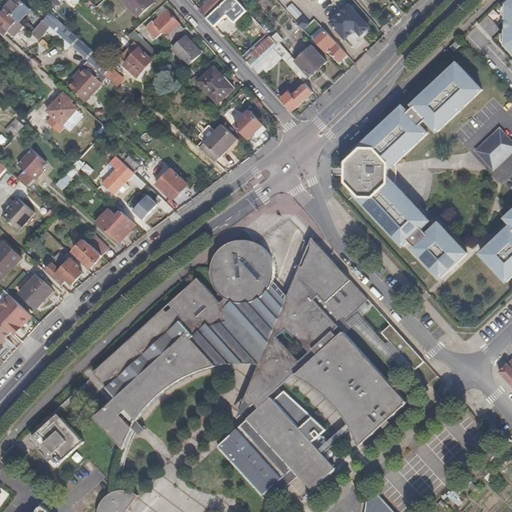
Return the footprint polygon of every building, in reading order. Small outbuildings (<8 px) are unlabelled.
[(22,0),(16,0),(7,10),(21,22),(22,23),(34,10),(22,0)] [(123,0),(140,18),(157,3),(154,0),(123,0)] [(211,0),(200,10),(208,19),(228,0),(211,0)] [(237,0),(228,0),(208,19),(216,27),(230,14),(234,17),(244,7),(237,0)] [(349,3),(330,21),(345,37),(355,28),(360,33),(370,25),(349,3)] [(12,32),(21,22),(7,10),(0,18),(0,24),(1,25),(0,26),(0,31),(7,38),(12,32)] [(171,43),(185,30),(168,11),(161,18),(163,21),(157,27),(152,22),(146,28),(156,39),(163,33),(171,43)] [(41,41),(54,28),(47,21),(38,31),(35,35),(41,41)] [(65,38),(71,31),(60,21),(54,28),(65,38)] [(12,32),(18,37),(27,27),(22,23),(21,22),(12,32)] [(312,37),(299,24),(295,28),(308,41),(312,37)] [(325,29),(313,39),(321,48),(324,45),(339,61),(347,53),(340,45),(333,38),(325,29)] [(77,49),(83,42),(71,31),(65,38),(77,49)] [(144,50),(154,59),(158,55),(135,33),(131,37),(137,43),(144,50)] [(278,44),(279,44),(283,40),(277,34),(273,38),(278,44)] [(248,63),(253,68),(274,49),(278,44),(273,38),(270,36),(251,54),(254,58),(248,63)] [(174,50),(190,67),(204,55),(188,37),(174,50)] [(138,70),(143,76),(155,63),(143,51),(144,50),(137,43),(124,57),(131,63),(127,67),(134,74),(138,70)] [(274,49),(283,59),(286,63),(292,57),(279,44),(278,44),(274,49)] [(301,79),(304,82),(326,61),(311,46),(295,61),(289,66),(301,79)] [(253,68),(258,74),(264,69),(268,73),(283,59),(274,49),(253,68)] [(289,66),(295,61),(292,57),(286,63),(289,66)] [(88,103),(111,80),(107,76),(93,63),(85,72),(86,74),(73,88),(88,103)] [(438,133),(483,91),(458,65),(413,107),(415,108),(409,114),(404,108),(356,153),(358,155),(348,164),(347,185),(357,195),(355,197),(404,249),(410,244),(416,249),(414,251),(442,281),(469,256),(440,226),(429,237),(423,232),(431,224),(395,186),(396,182),(396,181),(397,180),(397,178),(397,176),(397,171),(397,170),(397,169),(397,168),(397,167),(397,166),(396,165),(429,135),(422,127),(427,122),(438,133)] [(111,80),(120,88),(126,80),(113,69),(107,76),(111,80)] [(225,80),(215,69),(200,83),(219,105),(232,93),(222,83),(225,80)] [(8,76),(19,86),(24,79),(14,70),(8,76)] [(140,80),(143,76),(138,70),(134,74),(140,80)] [(71,86),(73,88),(86,74),(85,72),(71,86)] [(281,99),(293,112),(313,92),(304,82),(301,79),(293,87),(297,92),(293,96),(288,90),(285,93),(287,94),(281,99)] [(74,105),(76,103),(67,95),(49,113),(65,127),(79,113),(80,111),(74,105)] [(137,103),(132,99),(106,127),(110,131),(137,103)] [(13,108),(7,103),(2,108),(8,113),(13,108)] [(237,124),(250,138),(265,125),(252,111),(237,124)] [(79,113),(65,127),(72,134),(86,119),(79,113)] [(7,131),(16,139),(26,128),(18,119),(7,131)] [(26,128),(16,139),(22,145),(35,131),(29,125),(26,128)] [(215,162),(239,139),(223,125),(200,147),(215,162)] [(477,153),(495,172),(511,155),(511,142),(500,130),(477,153)] [(35,151),(31,154),(46,168),(49,165),(35,151)] [(46,168),(31,154),(20,166),(36,182),(43,176),(41,174),(43,171),(46,168)] [(142,188),(147,184),(145,182),(136,174),(125,163),(118,157),(112,164),(118,169),(105,184),(117,195),(132,179),(142,188)] [(125,163),(136,174),(142,168),(131,157),(125,163)] [(9,168),(3,175),(13,185),(17,181),(20,179),(9,168)] [(85,177),(75,168),(72,171),(82,180),(85,177)] [(158,185),(174,200),(188,184),(173,169),(158,185)] [(20,179),(17,181),(27,190),(29,187),(20,179)] [(143,221),(158,206),(148,195),(133,211),(143,221)] [(21,232),(37,214),(21,200),(5,217),(21,232)] [(126,216),(136,225),(141,219),(132,210),(126,216)] [(122,240),(136,225),(126,216),(125,215),(121,219),(114,213),(104,224),(122,240)] [(511,215),(507,221),(511,226),(511,228),(482,257),(508,284),(511,280),(511,215)] [(80,235),(75,230),(71,234),(77,239),(80,235)] [(89,243),(102,256),(109,248),(95,236),(89,243)] [(408,404),(339,327),(335,323),(342,317),(346,321),(368,300),(313,240),(287,300),(284,309),(269,291),(273,285),(275,277),(274,268),(273,261),(268,253),(262,247),(256,243),(248,241),(239,242),(233,243),(226,247),(221,252),(215,259),(212,269),(212,277),(216,287),(220,294),(216,298),(198,279),(170,305),(174,308),(169,313),(164,309),(94,373),(117,398),(95,417),(124,449),(130,434),(134,428),(114,419),(118,411),(137,421),(150,405),(163,393),(175,384),(184,379),(198,372),(217,367),(208,357),(226,352),(256,353),(265,354),(259,366),(264,367),(276,369),(289,373),(293,370),(296,374),(297,375),(296,376),(314,387),(337,408),(349,424),(351,428),(359,447),(382,427),(384,430),(391,424),(389,421),(408,404)] [(91,268),(102,256),(89,243),(86,241),(75,253),(91,268)] [(0,277),(2,280),(22,259),(7,243),(0,249),(0,277)] [(64,268),(68,263),(59,255),(55,259),(57,261),(64,268)] [(64,268),(78,280),(83,274),(76,268),(78,265),(71,259),(68,263),(64,268)] [(46,272),(62,287),(68,281),(72,286),(78,280),(64,268),(57,261),(46,272)] [(35,310),(53,292),(37,275),(19,293),(35,310)] [(284,309),(287,300),(273,285),(269,291),(284,309)] [(0,320),(13,333),(15,334),(32,316),(10,295),(0,305),(0,320)] [(339,327),(346,321),(342,317),(335,323),(339,327)] [(0,350),(3,346),(2,344),(13,333),(0,320),(0,350)] [(391,325),(382,334),(416,371),(426,363),(391,325)] [(208,357),(217,367),(234,365),(250,364),(259,366),(265,354),(256,353),(226,352),(208,357)] [(500,375),(511,388),(511,363),(509,367),(510,368),(507,371),(506,370),(500,375)] [(276,369),(264,367),(250,391),(252,393),(255,388),(263,398),(289,373),(276,369)] [(270,397),(296,374),(293,370),(289,373),(263,398),(254,404),(258,409),(271,398),(270,397)] [(254,404),(263,398),(255,388),(252,393),(250,391),(244,403),(251,408),(254,404)] [(325,459),(322,455),(318,451),(271,398),(258,409),(217,446),(262,496),(292,469),(298,476),(318,459),(321,462),(325,459)] [(114,419),(134,428),(137,421),(118,411),(114,419)] [(56,467),(84,442),(62,417),(61,418),(57,415),(47,423),(49,426),(44,431),(42,428),(32,437),(35,441),(34,442),(56,467)] [(322,455),(351,428),(349,424),(318,451),(322,455)] [(449,468),(466,450),(449,434),(432,452),(449,468)] [(336,470),(325,459),(321,462),(318,459),(298,476),(311,491),(336,470)] [(84,495),(100,477),(84,462),(67,480),(84,495)] [(268,503),(298,476),(292,469),(262,496),(268,503)] [(107,511),(116,502),(126,511),(137,495),(132,492),(127,491),(121,491),(113,492),(108,495),(103,500),(100,504),(97,511),(107,511)] [(392,511),(375,492),(366,501),(364,511),(392,511)] [(23,510),(25,511),(39,511),(43,508),(31,499),(23,510)] [(116,502),(107,511),(124,511),(126,511),(116,502)]
